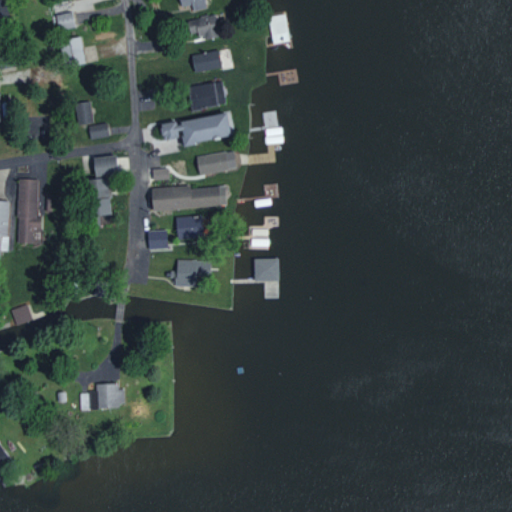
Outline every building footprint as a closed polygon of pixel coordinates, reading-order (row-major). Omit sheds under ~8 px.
[(177,0),(178,6),(190,5),(191,10),(204,8),(202,0),(177,0)] [(185,20),(189,38),(219,32),(214,13),(185,20)] [(82,64),(80,37),(59,39),(60,65),(82,64)] [(219,67),(216,50),(189,54),(192,72),(219,67)] [(185,86),(187,108),(223,104),(221,82),(185,86)] [(91,122),(89,101),(73,103),(76,124),(91,122)] [(227,137),(223,113),(156,123),(158,139),(178,136),(179,144),(227,137)] [(86,125),(88,138),(106,136),(105,122),(86,125)] [(194,155),(196,173),(234,169),(232,151),(194,155)] [(108,215),(104,176),(114,175),(112,155),(90,157),(92,178),(82,179),(85,217),(108,215)] [(31,243),(32,227),(39,228),(39,216),(35,216),(36,179),(16,178),(15,242),(31,243)] [(148,189),(150,210),(224,205),(223,184),(148,189)] [(175,238),(201,238),(200,216),(174,216),(175,238)] [(165,230),(145,230),(146,248),(166,247),(165,230)] [(252,258),(252,280),(277,280),(276,258),(252,258)] [(193,285),(193,278),(208,278),(208,260),(174,259),(173,284),(193,285)] [(9,308),(13,324),(29,320),(25,304),(9,308)] [(79,392),(79,410),(93,410),(118,409),(118,383),(94,383),(94,391),(79,392)]
